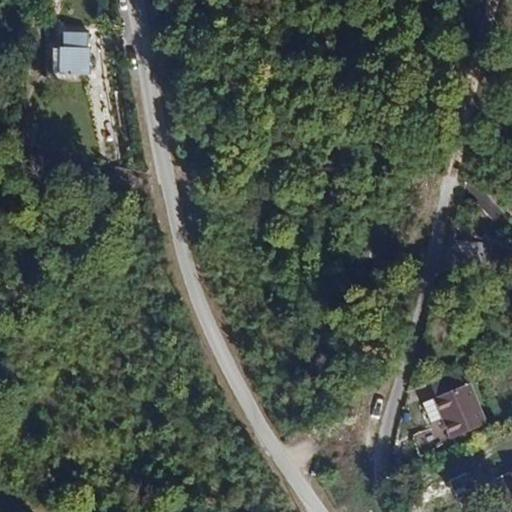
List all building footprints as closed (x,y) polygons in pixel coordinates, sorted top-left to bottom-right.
[(88,75),(89,41),(64,40),(64,74),(88,75)] [(24,114),(22,144),(33,145),(34,115),(24,114)] [(441,280),(481,273),(488,247),(451,242),(441,280)] [(471,385),(467,372),(439,380),(443,394),(429,398),(436,419),(447,415),(453,435),(488,425),(471,385)] [(477,383),(471,385),(488,425),(489,424),(477,383)] [(511,511),(511,471),(511,473),(509,469),(491,477),(506,511),(511,511)]
